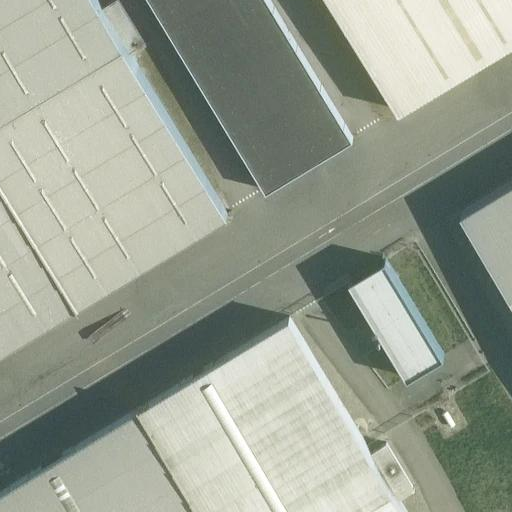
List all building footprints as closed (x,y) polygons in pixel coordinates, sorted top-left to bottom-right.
[(112,0),(102,6),(97,0),(0,0),(0,349),(227,213),(130,52),(145,43),(118,0),(112,0)] [(269,0),(151,0),(266,189),(352,137),(269,0)] [(511,0),(331,0),(398,109),(511,40),(511,0)] [(511,180),(460,212),(511,298),(511,180)] [(402,285),(365,307),(378,327),(370,332),(379,347),(387,342),(407,376),(444,354),(402,285)] [(371,451),(289,315),(0,489),(0,511),(407,511),(399,498),(414,488),(386,442),(371,451)]
